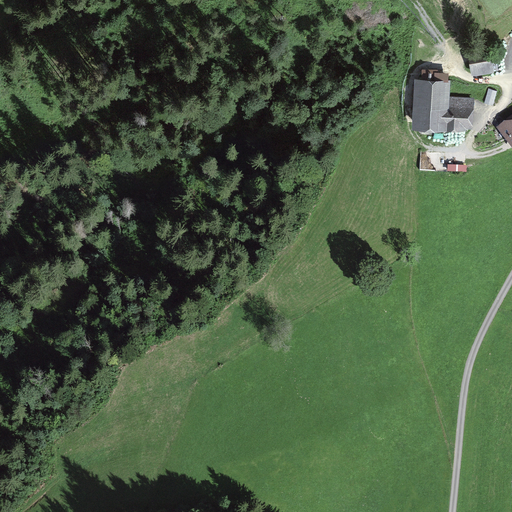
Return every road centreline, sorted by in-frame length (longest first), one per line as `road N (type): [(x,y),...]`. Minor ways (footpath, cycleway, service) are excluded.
road 1 (track): [(451,511),(466,378),(511,276)]
road 2 (track): [(417,0),(454,69),(471,78),(511,78)]
